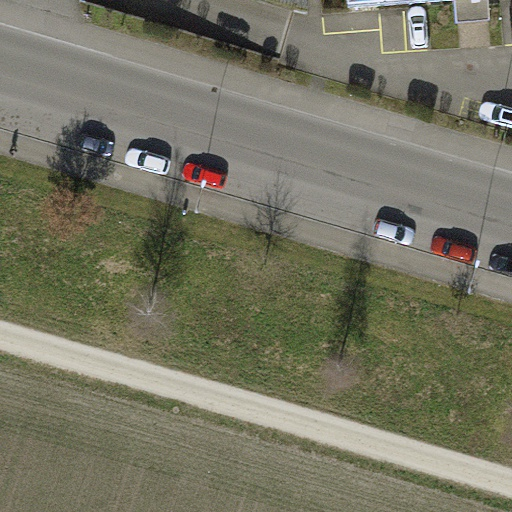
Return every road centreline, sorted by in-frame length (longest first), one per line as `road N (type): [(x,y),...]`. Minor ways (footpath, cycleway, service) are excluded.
road 1 (residential): [(511,216),(0,66)]
road 2 (track): [(511,502),(0,359)]
